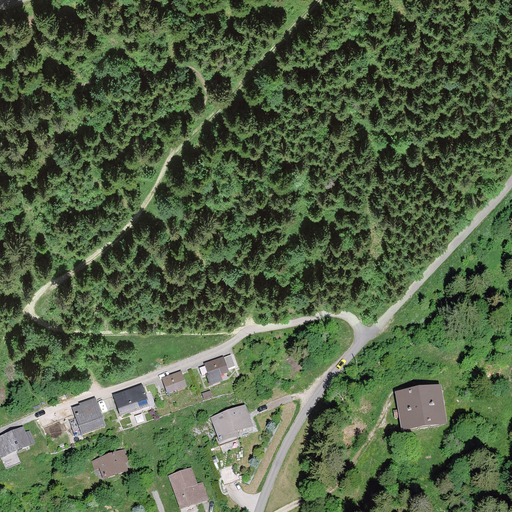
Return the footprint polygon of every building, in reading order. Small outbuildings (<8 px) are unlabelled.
[(230,355),(197,364),(203,385),(217,382),(216,375),(234,371),(230,355)] [(175,371),(154,378),(159,393),(180,386),(175,371)] [(106,396),(114,417),(149,406),(142,384),(106,396)] [(438,386),(392,392),(397,433),(442,428),(438,386)] [(62,412),(72,440),(103,428),(93,400),(62,412)] [(242,408),(208,417),(214,438),(248,429),(242,408)] [(0,433),(0,456),(26,447),(19,427),(0,433)] [(98,480),(129,470),(122,450),(91,460),(98,480)] [(174,508),(204,500),(200,482),(193,484),(189,469),(166,475),(174,508)]
